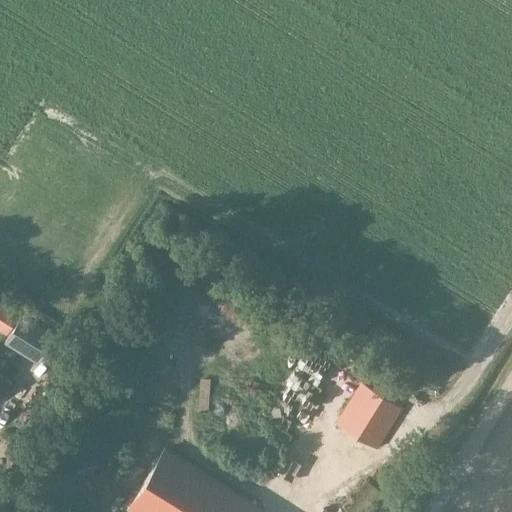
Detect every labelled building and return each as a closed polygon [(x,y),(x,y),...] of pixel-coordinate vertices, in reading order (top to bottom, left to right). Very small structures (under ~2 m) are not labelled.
[(0,303),(0,327),(6,331),(17,314),(0,303)] [(3,341),(37,362),(55,334),(21,312),(3,341)] [(298,365),(292,377),(304,383),(310,371),(298,365)] [(0,391),(2,392),(9,380),(0,373),(0,391)] [(374,448),(400,406),(359,381),(333,423),(374,448)] [(244,404),(254,425),(270,417),(261,397),(244,404)] [(256,511),(260,507),(163,447),(127,507),(135,511),(256,511)] [(372,511),(385,492),(363,478),(341,511),(372,511)]
